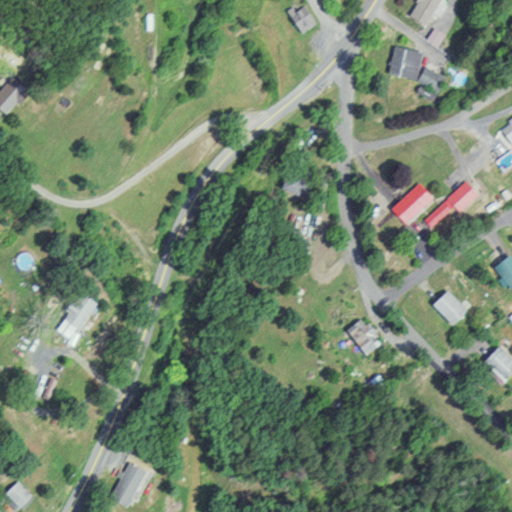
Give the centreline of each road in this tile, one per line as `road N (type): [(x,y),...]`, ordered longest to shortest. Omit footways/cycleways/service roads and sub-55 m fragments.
road 1 (tertiary): [(66,511),(106,444),(198,192),(235,147),(336,59),(373,0)]
road 2 (tertiary): [(511,444),(374,301),(349,235),(336,59)]
road 3 (residential): [(340,157),(449,125),(511,85)]
road 4 (residential): [(374,301),(511,216)]
